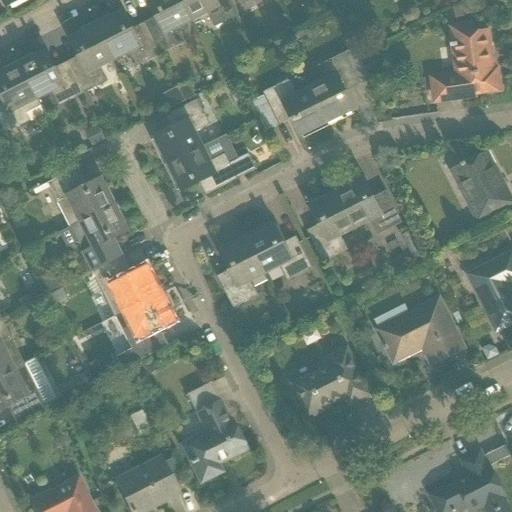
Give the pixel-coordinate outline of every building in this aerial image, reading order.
[(149,0),(161,23),(149,28),(162,54),(186,42),(178,26),(193,19),(183,0),(149,0)] [(183,0),(193,19),(207,12),(215,27),(240,14),(232,0),(183,0)] [(232,0),(240,14),(262,3),(260,0),(232,0)] [(112,16),(98,23),(115,59),(127,53),(130,51),(137,67),(162,54),(149,28),(137,34),(125,11),(113,17),(112,16)] [(444,75),(447,101),(466,98),(466,94),(501,90),(499,68),(494,68),(489,30),(474,32),(473,22),(452,25),(454,46),(457,46),(461,73),(444,75)] [(83,62),(72,68),(85,94),(109,82),(101,67),(115,59),(98,23),(84,30),(85,32),(71,39),(83,62)] [(34,55),(20,62),(38,99),(38,98),(52,91),(60,106),(85,94),(72,68),(60,74),(48,51),(35,57),(34,55)] [(325,81),(311,88),(329,124),(330,124),(329,122),(355,109),(344,85),(357,79),(359,85),(361,85),(345,52),(318,66),(325,81)] [(38,99),(20,62),(6,69),(7,72),(0,74),(0,91),(5,101),(0,104),(0,122),(6,134),(31,121),(27,114),(42,106),(38,98),(38,99)] [(236,79),(226,84),(231,95),(242,90),(236,79)] [(329,124),(311,88),(296,95),(289,80),(263,92),(279,124),(280,124),(278,118),(289,112),(300,136),(327,123),(327,125),(329,124)] [(179,87),(186,101),(196,96),(189,81),(179,87)] [(166,164),(167,165),(203,147),(195,132),(210,124),(198,99),(166,115),(166,117),(172,114),(177,125),(155,137),(168,163),(166,164)] [(101,133),(88,139),(93,148),(105,141),(101,133)] [(203,147),(167,165),(167,166),(169,165),(182,191),(200,182),(206,179),(211,190),(205,193),(206,195),(238,179),(230,163),(229,161),(225,154),(210,161),(203,147)] [(249,154),(236,160),(244,175),(257,169),(249,154)] [(454,170),(463,188),(473,208),(470,210),(476,223),(509,206),(503,194),(506,192),(487,154),(454,170)] [(79,167),(49,183),(58,200),(72,227),(115,205),(114,203),(115,202),(109,190),(107,191),(101,178),(88,185),(79,167)] [(365,180),(338,193),(355,228),(370,221),(378,235),(403,223),(396,209),(387,191),(385,192),(388,198),(377,203),(374,197),(365,180)] [(309,230),(307,231),(316,249),(323,263),(348,250),(341,235),(355,228),(338,193),(311,207),(320,225),(323,231),(312,236),(309,230)] [(115,205),(72,227),(95,271),(125,256),(116,238),(127,232),(128,232),(122,220),(124,219),(118,207),(116,208),(115,205)] [(275,225),(248,239),(266,273),(280,266),(288,281),(313,268),(306,254),(297,236),(295,237),(298,243),(287,249),(284,242),(275,225)] [(219,276),(217,276),(234,308),(251,299),(259,296),(251,281),(266,273),(248,239),(221,253),(230,270),(233,276),(222,282),(219,276)] [(432,240),(429,248),(438,252),(441,243),(432,240)] [(422,245),(410,251),(415,261),(427,255),(422,245)] [(477,296),(487,316),(496,334),(511,325),(511,286),(511,285),(511,254),(473,274),(483,293),(477,296)] [(125,256),(95,271),(118,316),(127,311),(161,294),(159,292),(161,291),(155,278),(153,279),(147,267),(134,274),(127,261),(125,256)] [(54,272),(41,279),(49,296),(63,289),(54,272)] [(63,289),(49,296),(54,305),(67,298),(63,289)] [(127,311),(118,316),(127,334),(140,360),(153,353),(168,346),(159,328),(162,327),(174,321),(168,308),(170,307),(164,295),(162,296),(161,294),(127,311)] [(378,330),(386,346),(395,364),(423,349),(432,366),(464,349),(439,299),(378,330)] [(0,376),(24,364),(1,319),(0,319),(0,376)] [(488,346),(481,349),(487,361),(499,355),(496,348),(488,346)] [(311,376),(293,385),(309,417),(345,399),(350,408),(372,396),(363,378),(348,348),(335,355),(325,360),(329,367),(311,376)] [(24,364),(0,376),(0,409),(7,406),(16,423),(34,414),(47,408),(37,389),(47,384),(34,359),(24,364)] [(96,362),(85,368),(92,382),(103,377),(96,362)] [(85,373),(74,377),(78,388),(89,384),(85,373)] [(206,432),(181,445),(191,465),(200,481),(200,482),(203,481),(222,471),(218,463),(246,449),(231,419),(229,420),(220,401),(211,383),(187,395),(196,413),(206,432)] [(505,445),(494,451),(499,461),(510,456),(505,445)] [(445,488),(430,496),(437,511),(455,511),(468,506),(471,511),(474,511),(485,507),(487,511),(510,511),(503,498),(506,496),(500,485),(498,481),(490,467),(489,468),(481,452),(462,462),(470,477),(463,481),(446,490),(445,488)] [(127,474),(115,480),(116,481),(125,498),(127,503),(132,511),(141,511),(179,493),(173,481),(170,476),(180,471),(173,458),(163,462),(161,457),(127,474)] [(49,490),(47,491),(29,500),(35,511),(97,511),(96,510),(95,510),(86,493),(88,493),(79,475),(63,483),(64,484),(50,491),(49,490)]
